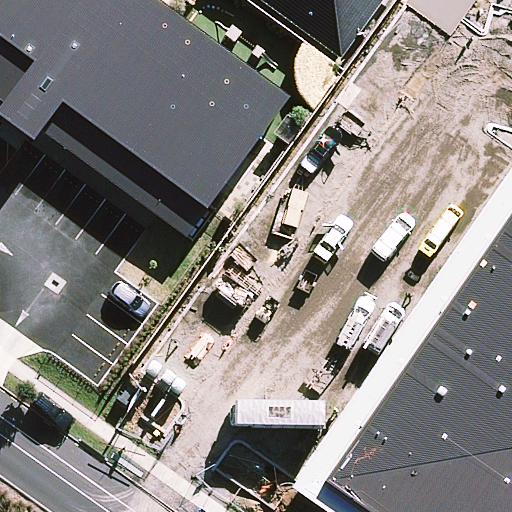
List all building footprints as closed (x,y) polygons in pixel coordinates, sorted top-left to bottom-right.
[(60,117),(205,222),(289,108),(142,0),(0,0),(0,51),(32,76),(3,115),(0,119),(0,132),(32,156),(41,143),(60,117)] [(247,0),(338,64),(385,0),(247,0)] [(0,112),(3,115),(32,76),(0,51),(0,112)] [(60,117),(41,143),(185,249),(205,222),(60,117)] [(352,511),(326,493),(511,224),(511,186),(295,498),(315,511),(352,511)] [(511,511),(511,224),(326,493),(352,511),(511,511)]
